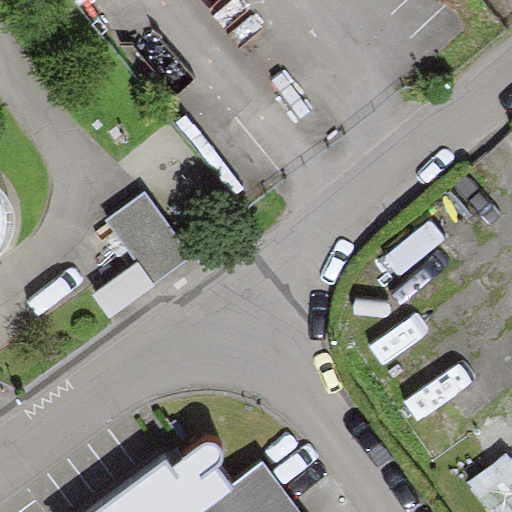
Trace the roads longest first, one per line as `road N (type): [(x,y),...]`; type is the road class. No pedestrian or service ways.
road 1 (residential): [(239,297),(511,72)]
road 2 (residential): [(0,466),(239,297)]
road 3 (residential): [(239,297),(392,511)]
